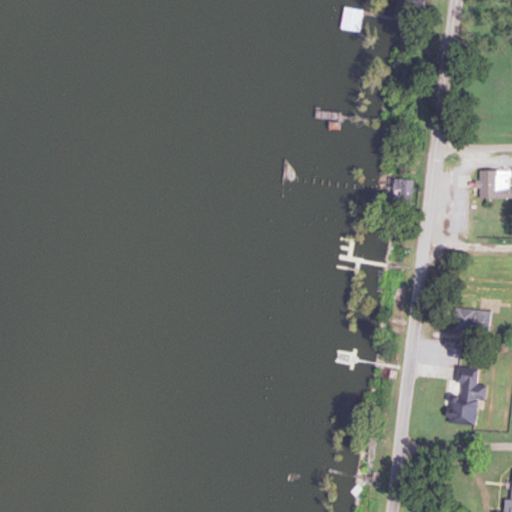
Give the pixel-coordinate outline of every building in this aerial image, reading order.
[(364,9),(345,7),(342,30),(361,32),(364,9)] [(480,199),(511,198),(511,188),(511,189),(511,171),(480,171),(480,199)] [(379,199),(413,202),(415,180),(381,177),(379,199)] [(456,311),(455,331),(490,333),(491,312),(456,311)] [(477,425),(478,400),(487,401),(488,385),(479,385),(479,368),(459,367),(458,395),(451,395),(449,424),(477,425)]
